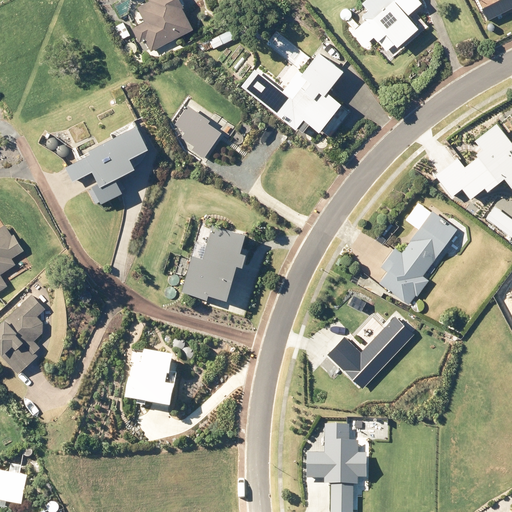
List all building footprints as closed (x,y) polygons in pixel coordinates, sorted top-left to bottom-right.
[(136,8),(143,23),(130,29),(138,44),(144,41),(149,52),(191,31),(180,9),(175,0),(146,0),(147,2),(136,8)] [(360,16),(364,21),(352,32),(363,45),(372,38),(376,43),(384,36),(395,48),(416,30),(413,27),(415,25),(407,16),(419,5),(415,0),(394,0),(392,2),(390,0),(364,0),(360,4),(366,12),(360,16)] [(122,23),(114,27),(121,40),(129,35),(122,23)] [(328,93),(346,72),(341,68),(319,50),(302,71),(290,61),(275,80),(257,65),(240,85),(296,132),(299,128),(303,132),(309,125),(326,138),(349,111),(328,93)] [(223,134),(208,123),(209,121),(188,105),(174,123),(186,131),(181,137),(195,147),(193,150),(205,159),(223,134)] [(88,151),(63,165),(71,179),(89,169),(95,180),(89,184),(90,187),(86,189),(93,201),(97,199),(98,201),(119,189),(111,175),(130,164),(125,155),(144,144),(132,122),(86,148),(88,151)] [(87,176),(69,187),(73,193),(91,182),(87,176)] [(386,273),(377,284),(407,306),(414,296),(416,297),(427,281),(421,277),(455,230),(431,212),(400,254),(393,249),(379,268),(386,273)] [(0,287),(5,285),(0,276),(0,271),(13,263),(10,257),(21,249),(11,233),(9,234),(2,223),(0,224),(0,287)] [(186,266),(179,291),(192,294),(191,296),(201,299),(203,292),(218,297),(228,262),(237,265),(240,256),(234,254),(239,236),(210,228),(198,269),(186,266)] [(188,259),(175,255),(170,273),(183,276),(188,259)] [(35,315),(43,308),(30,293),(3,318),(2,317),(0,318),(0,355),(16,372),(36,354),(33,351),(38,346),(32,339),(40,331),(40,321),(35,315)] [(197,384),(182,381),(185,363),(170,359),(172,350),(148,345),(135,414),(145,416),(143,425),(156,428),(158,418),(174,421),(178,402),(186,404),(186,402),(194,403),(197,384)] [(324,484),(331,484),(329,511),(353,511),(354,485),(357,485),(358,479),(366,479),(367,454),(359,453),(359,442),(348,442),(349,427),(327,426),(326,441),(325,453),(307,452),(306,479),(324,480),(324,484)] [(0,471),(0,501),(20,505),(25,475),(18,474),(19,465),(9,464),(7,472),(0,471)]
